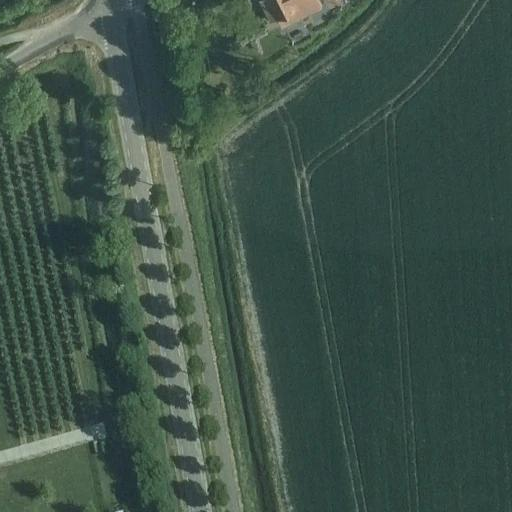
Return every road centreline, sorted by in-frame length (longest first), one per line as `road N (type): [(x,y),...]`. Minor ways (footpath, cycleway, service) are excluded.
road 1 (tertiary): [(198,511),(109,6)]
road 2 (unclassified): [(0,70),(109,6)]
